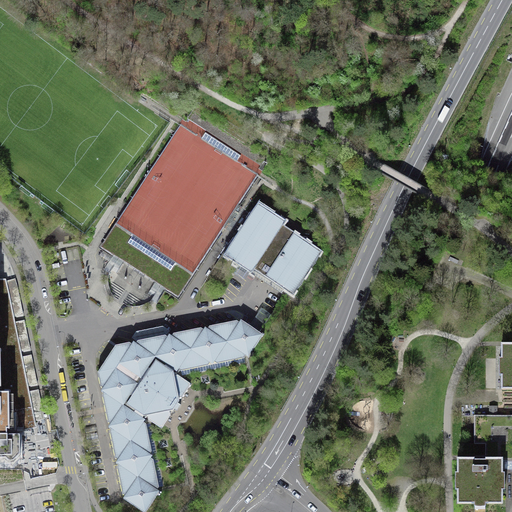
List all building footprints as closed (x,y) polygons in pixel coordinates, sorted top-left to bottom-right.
[(180,122),(100,245),(120,258),(162,285),(181,297),(261,174),(269,161),(266,159),(273,147),(200,100),(192,111),(189,109),(180,122)] [(258,205),(242,230),(242,229),(241,231),(225,255),(224,254),(224,256),(251,274),(252,272),(253,270),(293,295),(294,294),(293,293),(306,274),(307,274),(307,273),(307,272),(320,252),(321,253),(322,251),(283,226),(284,223),(285,223),(286,222),(258,204),(257,205),(258,205)] [(263,336),(241,321),(116,347),(98,373),(105,410),(123,499),(143,511),(145,511),(159,491),(144,416),(147,416),(148,419),(161,428),(190,384),(177,375),(174,376),(173,373),(248,357),(263,336)] [(511,340),(500,341),(500,387),(511,386),(511,415),(474,415),(475,443),(486,443),(486,457),(456,457),(456,503),(502,503),(502,461),(511,460),(511,340)] [(0,390),(1,390),(1,372),(0,372),(0,413),(9,413),(9,395),(0,395),(0,390)] [(9,432),(9,413),(0,413),(0,460),(1,460),(5,460),(8,463),(13,462),(20,456),(20,437),(7,437),(7,432),(9,432)] [(21,432),(36,427),(34,420),(19,424),(21,432)]
